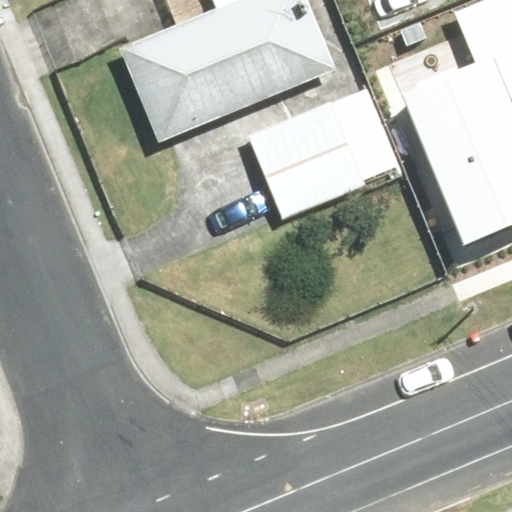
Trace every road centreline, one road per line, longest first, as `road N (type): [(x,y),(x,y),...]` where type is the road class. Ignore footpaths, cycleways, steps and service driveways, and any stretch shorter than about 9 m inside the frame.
road 1 (residential): [(0,190),(134,511)]
road 2 (residential): [(511,402),(242,511)]
